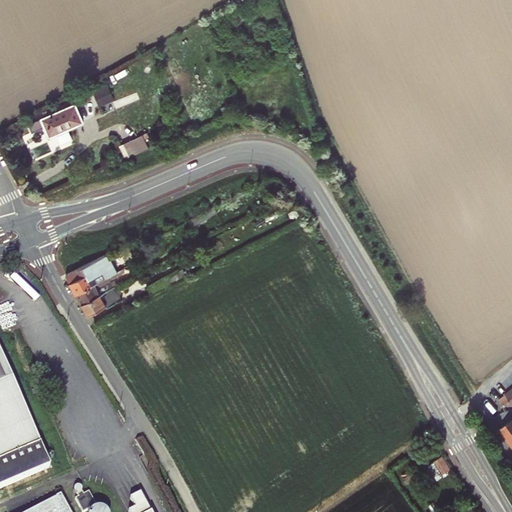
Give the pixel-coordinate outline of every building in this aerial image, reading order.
[(109,83),(93,89),(100,105),(115,98),(109,83)] [(130,90),(123,93),(126,101),(133,98),(130,90)] [(111,101),(101,105),(104,110),(113,106),(111,101)] [(74,103),(41,118),(49,136),(82,121),(74,103)] [(126,157),(149,146),(142,132),(119,143),(126,157)] [(216,211),(213,206),(191,217),(194,223),(216,211)] [(66,274),(76,292),(112,274),(115,272),(105,254),(91,261),(78,268),(66,274)] [(147,284),(152,294),(185,277),(180,268),(147,284)] [(76,292),(81,302),(116,284),(113,277),(117,275),(115,272),(112,274),(76,292)] [(88,313),(91,312),(106,304),(108,306),(123,298),(116,284),(81,302),(88,313)] [(31,333),(23,337),(34,365),(43,361),(31,333)] [(0,489),(51,467),(0,349),(0,489)] [(500,398),(505,405),(511,404),(511,400),(507,393),(500,398)] [(511,418),(508,421),(500,428),(511,443),(511,418)] [(86,491),(75,496),(84,511),(94,506),(86,491)] [(150,511),(140,493),(130,498),(137,511),(69,511),(60,495),(29,511),(150,511)]
